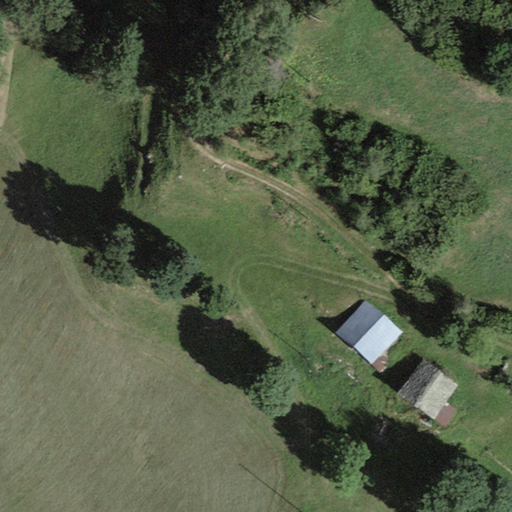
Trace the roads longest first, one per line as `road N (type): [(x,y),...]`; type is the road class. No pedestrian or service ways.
road 1 (track): [(410,295),(243,258),(235,293),(264,330),(305,426),(304,450),(287,449),(189,357),(94,312),(60,266),(3,115)]
road 2 (track): [(511,345),(458,325),(292,196),(203,152),(185,118),(189,0)]
road 3 (track): [(14,0),(0,125)]
